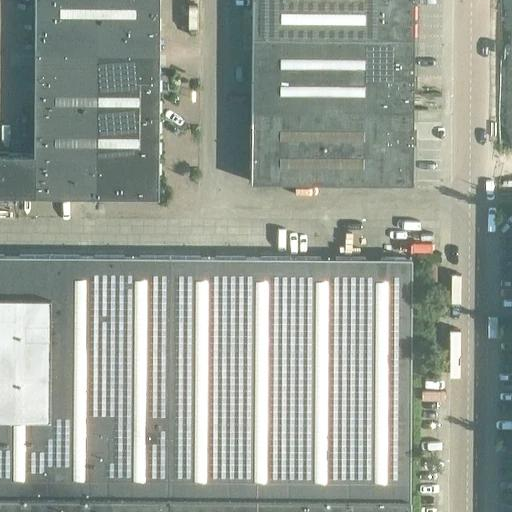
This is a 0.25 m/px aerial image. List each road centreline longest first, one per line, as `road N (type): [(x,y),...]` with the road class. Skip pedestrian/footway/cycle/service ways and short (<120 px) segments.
road 1 (unclassified): [(467,511),(469,228)]
road 2 (unclassified): [(469,228),(214,227)]
road 3 (unclassified): [(469,228),(472,0)]
road 4 (unclassified): [(214,227),(214,0)]
road 5 (unclassified): [(214,227),(0,227)]
